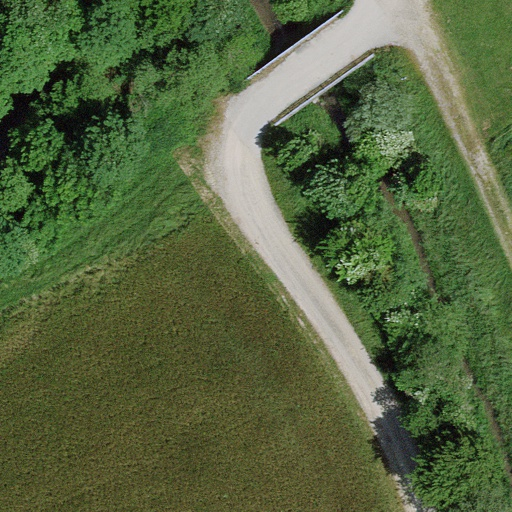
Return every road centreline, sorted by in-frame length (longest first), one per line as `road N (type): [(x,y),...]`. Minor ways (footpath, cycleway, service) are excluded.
road 1 (track): [(390,0),(259,104),(244,128),(241,169),(252,210),(365,384),(419,511)]
road 2 (track): [(397,0),(445,90),(511,253)]
